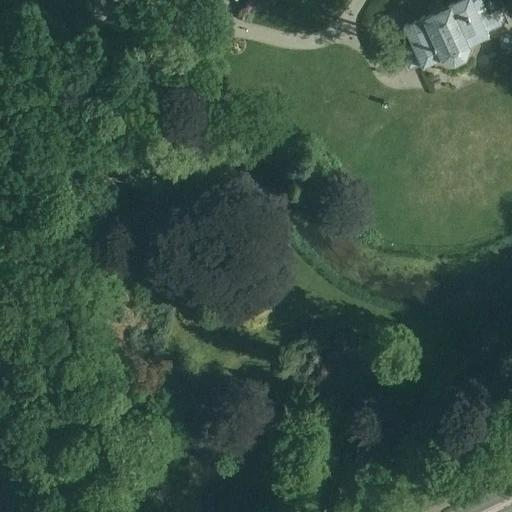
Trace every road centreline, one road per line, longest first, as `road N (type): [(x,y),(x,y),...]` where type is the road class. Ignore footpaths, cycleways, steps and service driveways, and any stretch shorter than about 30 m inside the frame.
road 1 (unknown): [(0,181),(24,96),(61,49),(100,25),(210,10),(365,21),(418,0)]
road 2 (unknown): [(103,511),(0,254)]
